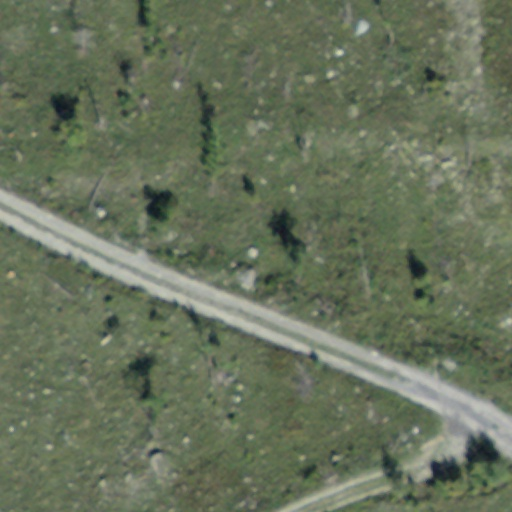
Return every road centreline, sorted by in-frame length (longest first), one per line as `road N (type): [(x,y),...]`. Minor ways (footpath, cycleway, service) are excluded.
road 1 (track): [(511,448),(477,416),(0,220)]
road 2 (track): [(368,511),(454,468),(477,416)]
